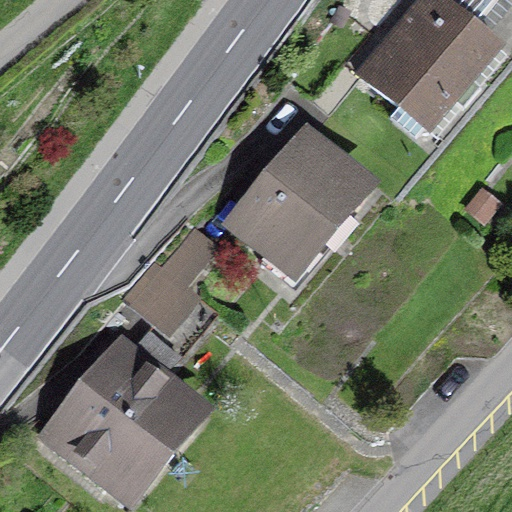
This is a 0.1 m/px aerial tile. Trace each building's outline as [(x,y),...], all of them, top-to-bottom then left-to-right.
[(428,136),(501,51),(441,0),(424,0),(359,77),(400,112),(391,122),(416,143),(424,133),(428,136)] [(460,0),(477,14),(488,0),(460,0)] [(296,277),(366,193),(306,143),(236,226),(296,277)] [(511,156),(487,188),(511,208),(511,156)] [(121,304),(162,335),(193,298),(185,291),(218,252),(189,230),(158,269),(151,264),(121,304)] [(97,460),(134,491),(190,425),(156,397),(167,384),(129,353),(53,444),(87,472),(97,460)]
